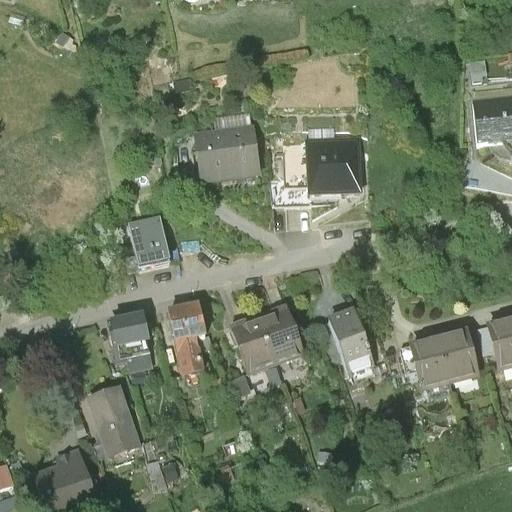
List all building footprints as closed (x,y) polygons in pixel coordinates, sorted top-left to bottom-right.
[(186,0),(182,3),(180,7),(179,11),(180,16),(182,20),(186,22),(190,23),(192,23),(194,22),(196,21),(198,20),(201,18),(202,15),(233,10),(245,0),(186,0)] [(511,111),(473,116),(477,154),(511,150),(511,111)] [(216,151),(194,154),(200,198),(258,191),(255,165),(258,165),(255,147),(249,148),(247,135),(214,139),(216,151)] [(357,148),(305,151),(305,154),(307,194),(308,201),(360,198),(357,148)] [(307,194),(305,154),(283,155),(285,189),(286,195),(307,194)] [(286,195),(285,189),(270,190),(271,210),(308,207),(308,201),(307,194),(286,195)] [(159,226),(130,233),(138,270),(168,264),(159,226)] [(197,305),(168,311),(183,374),(202,370),(195,339),(205,336),(197,305)] [(354,307),(327,316),(329,321),(342,357),(350,379),(376,370),(364,337),(354,307)] [(296,363),(307,359),(287,309),(274,314),(275,316),(261,322),(279,367),(295,360),(296,363)] [(141,318),(111,325),(117,350),(146,343),(141,318)] [(342,357),(329,321),(320,324),(332,360),(342,357)] [(262,373),(279,367),(261,322),(247,327),(246,325),(233,330),(252,379),(263,375),(262,373)] [(511,324),(495,329),(501,353),(507,374),(511,372),(511,324)] [(495,329),(481,333),(488,357),(501,353),(495,329)] [(481,333),(468,337),(474,360),(488,357),(481,333)] [(468,337),(440,344),(452,388),(480,381),(474,360),(468,337)] [(127,361),(149,356),(146,343),(117,350),(120,363),(127,361)] [(440,344),(413,351),(419,375),(425,395),(452,388),(440,344)] [(413,351),(400,355),(406,378),(419,375),(413,351)] [(149,356),(127,361),(130,372),(152,367),(149,356)] [(119,388),(88,399),(108,454),(139,443),(119,388)] [(101,498),(83,451),(54,462),(53,471),(34,478),(47,511),(52,511),(56,511),(53,503),(70,496),(75,508),(101,498)] [(5,466),(0,468),(0,488),(12,484),(5,466)] [(15,495),(0,501),(0,509),(1,511),(19,504),(15,495)]
